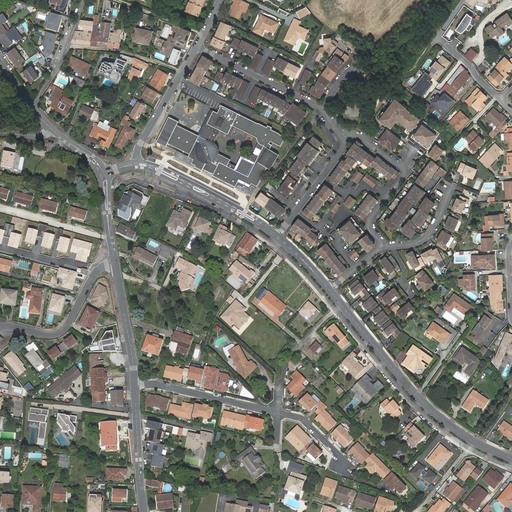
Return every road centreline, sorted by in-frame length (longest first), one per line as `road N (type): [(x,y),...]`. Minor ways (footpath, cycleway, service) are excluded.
road 1 (residential): [(476,443),(431,410),(329,289)]
road 2 (residential): [(381,246),(368,223),(406,171),(356,135),(340,135)]
road 3 (residential): [(277,236),(136,163)]
road 4 (residential): [(0,326),(60,331),(97,269),(114,264)]
road 5 (residential): [(134,384),(278,412)]
road 6 (residential): [(197,47),(321,107)]
road 7 (residential): [(136,163),(137,147),(197,47)]
road 8 (tertiary): [(134,384),(143,511)]
road 9 (track): [(64,45),(123,51),(183,72)]
road 10 (tertiary): [(114,264),(134,384)]
road 11 (residential): [(340,135),(277,236)]
